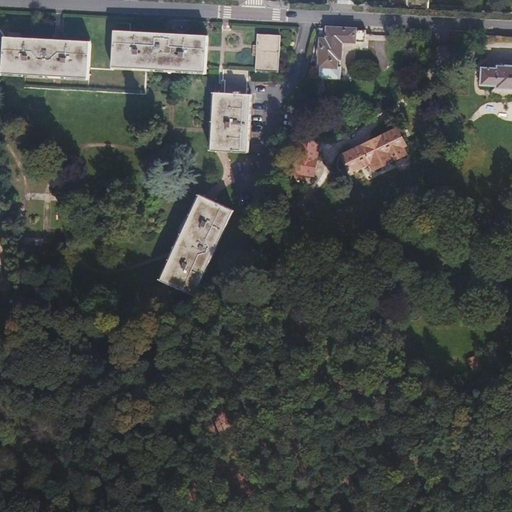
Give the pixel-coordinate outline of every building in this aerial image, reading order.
[(353,0),(353,4),(429,8),(429,0),(353,0)] [(366,30),(327,28),(327,39),(321,38),(321,47),(319,72),(322,75),(340,77),(341,66),(336,65),(337,57),(340,54),(341,48),(338,47),(338,40),(365,41),(366,30)] [(25,83),(47,84),(146,89),(147,71),(207,74),(209,38),(144,34),(141,34),(117,33),(114,65),(114,69),(90,68),(90,64),(92,45),(6,40),(5,60),(4,70),(26,71),(25,83)] [(258,35),(257,72),(278,74),(281,36),(258,35)] [(317,66),(311,66),(309,75),(319,75),(319,72),(321,47),(318,47),(317,66)] [(481,67),(480,86),(495,86),(495,88),(493,88),(490,89),(490,94),(493,96),(495,95),(495,97),(511,98),(511,65),(497,65),(497,68),(481,67)] [(215,98),(213,155),(242,157),(246,99),(244,99),(245,72),(222,71),(221,82),(223,82),(222,98),(215,98)] [(146,89),(47,84),(46,89),(146,94),(146,89)] [(363,144),(371,164),(389,157),(390,161),(404,154),(399,141),(402,140),(396,128),(363,144)] [(389,157),(371,164),(373,168),(390,161),(389,157)] [(203,194),(165,279),(195,292),(234,208),(203,194)] [(112,347),(108,353),(109,359),(116,362),(120,357),(119,350),(112,347)]
